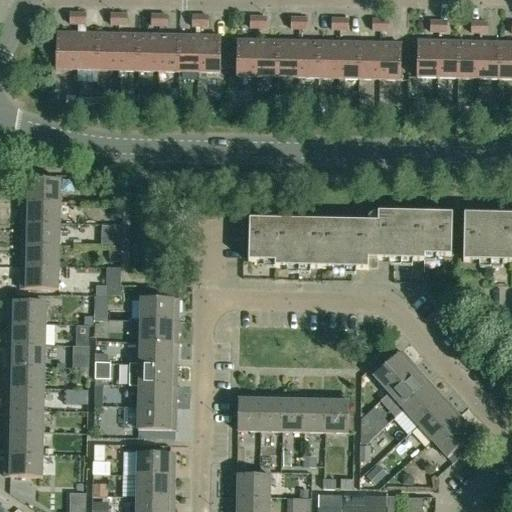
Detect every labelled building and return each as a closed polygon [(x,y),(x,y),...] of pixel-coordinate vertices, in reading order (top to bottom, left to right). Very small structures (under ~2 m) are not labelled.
[(70,14),(69,25),(78,25),(78,15),(70,14)] [(78,15),(78,25),(86,25),(86,15),(78,15)] [(110,15),(110,26),(118,26),(119,16),(110,15)] [(119,16),(118,26),(127,26),(127,16),(119,16)] [(151,16),(151,27),(159,27),(159,17),(151,16)] [(159,17),(159,27),(168,27),(168,17),(159,17)] [(192,17),(192,28),(200,28),(200,17),(192,17)] [(200,17),(200,28),(208,28),(209,18),(200,17)] [(250,19),(250,29),(258,29),(258,19),(250,19)] [(258,19),(258,29),(266,29),(267,19),(258,19)] [(291,20),(291,30),(299,30),(299,20),(291,20)] [(299,20),(299,30),(307,30),(307,20),(299,20)] [(332,20),(331,31),(340,31),(340,21),(332,20)] [(340,21),(340,31),(348,31),(348,21),(340,21)] [(372,21),(372,32),(380,32),(381,21),(372,21)] [(381,21),(380,32),(389,32),(389,22),(381,21)] [(430,23),(430,33),(438,33),(438,23),(430,23)] [(438,23),(438,33),(447,33),(447,23),(438,23)] [(471,23),(471,34),(479,34),(479,24),(471,23)] [(479,24),(479,34),(487,34),(488,24),(479,24)] [(77,71),(77,35),(56,34),(56,71),(77,71)] [(97,72),(98,35),(77,35),(77,71),(97,72)] [(117,72),(118,35),(98,35),(97,72),(117,72)] [(138,73),(139,36),(118,35),(117,72),(138,73)] [(158,73),(159,36),(139,36),(138,73),(158,73)] [(179,74),(179,37),(159,36),(158,73),(179,74)] [(199,74),(200,37),(179,37),(179,74),(199,74)] [(200,37),(199,74),(220,75),(221,38),(200,37)] [(257,79),(258,42),(237,41),(236,78),(257,79)] [(277,79),(278,42),(258,42),(257,79),(277,79)] [(298,80),(298,43),(278,42),(277,79),(298,80)] [(437,80),(438,43),(417,42),(416,79),(437,80)] [(318,80),(319,43),(298,43),(298,80),(318,80)] [(338,80),(339,44),(319,43),(318,80),(338,80)] [(458,80),(459,43),(438,43),(437,80),(458,80)] [(478,80),(479,44),(459,43),(458,80),(478,80)] [(359,81),(360,44),(339,44),(338,80),(359,81)] [(379,81),(380,44),(360,44),(359,81),(379,81)] [(380,44),(379,81),(400,82),(401,45),(380,44)] [(499,81),(499,44),(479,44),(478,80),(499,81)] [(511,81),(511,44),(499,44),(499,81),(511,81)] [(327,106),(318,105),(318,116),(327,116),(327,106)] [(436,106),(413,105),(412,113),(436,114),(436,106)] [(23,203),(60,204),(60,181),(23,180),(23,203)] [(59,226),(60,204),(23,203),(22,225),(59,226)] [(122,220),(123,208),(110,207),(110,220),(122,220)] [(451,257),(452,241),(452,215),(424,215),(424,220),(378,219),(377,229),(278,227),(278,222),(249,221),(248,263),(275,263),(275,268),(368,270),(368,266),(377,267),(377,261),(425,262),(425,257),(451,257)] [(511,221),(464,221),(463,263),(511,263),(511,221)] [(59,247),(59,226),(22,225),(22,246),(59,247)] [(58,269),(59,247),(22,246),(21,268),(58,269)] [(112,262),(121,262),(122,250),(112,250),(112,262)] [(58,292),(58,269),(21,268),(21,291),(58,292)] [(106,270),(106,283),(120,284),(120,282),(121,270),(106,270)] [(101,309),(106,307),(106,298),(94,298),(93,309),(101,309)] [(141,322),(178,323),(178,300),(141,300),(141,322)] [(8,325),(45,326),(46,303),(8,302),(8,325)] [(84,317),(84,326),(92,326),(92,318),(84,317)] [(177,345),(178,323),(141,322),(140,344),(177,345)] [(45,348),(45,326),(8,325),(7,347),(45,348)] [(104,325),(96,325),(96,337),(104,337),(104,325)] [(75,327),(75,348),(77,348),(88,348),(88,338),(89,327),(75,327)] [(177,366),(177,345),(140,344),(140,366),(177,366)] [(44,369),(45,348),(7,347),(7,368),(44,369)] [(389,394),(416,370),(401,353),(373,378),(389,394)] [(95,365),(107,365),(108,356),(96,356),(95,365)] [(88,362),(72,362),(72,370),(88,370),(88,362)] [(111,365),(107,365),(95,365),(95,381),(111,381),(111,365)] [(177,366),(140,366),(130,365),(129,387),(139,387),(176,388),(177,366)] [(44,391),(44,369),(7,368),(6,390),(44,391)] [(80,380),(80,382),(88,383),(88,373),(88,371),(80,370),(80,371),(80,380)] [(403,410),(431,386),(416,370),(389,394),(403,410)] [(418,426),(445,402),(431,386),(403,410),(418,426)] [(176,410),(176,388),(139,387),(139,409),(176,410)] [(43,409),(44,391),(6,390),(6,412),(43,413),(53,413),(53,409),(43,409)] [(66,392),(66,405),(88,405),(88,392),(66,392)] [(260,434),(261,396),(238,396),(237,433),(260,434)] [(282,434),(283,397),(261,396),(260,434),(282,434)] [(303,434),(304,397),(283,397),(282,434),(303,434)] [(325,435),(326,398),(304,397),(303,434),(325,435)] [(326,398),(325,435),(348,435),(349,398),(326,398)] [(432,442),(460,418),(445,402),(418,426),(432,442)] [(175,432),(176,410),(139,409),(138,431),(175,432)] [(43,435),(43,413),(6,412),(6,434),(43,435)] [(467,451),(462,446),(475,435),(460,418),(432,442),(452,465),(467,451)] [(361,428),(360,448),(366,443),(376,435),(369,428),(361,428)] [(42,456),(43,435),(6,434),(5,455),(42,456)] [(137,477),(174,478),(175,455),(138,454),(137,477)] [(42,479),(42,456),(5,455),(5,478),(42,479)] [(303,456),(303,468),(315,469),(315,457),(303,456)] [(271,462),(260,462),(260,475),(271,475),(271,462)] [(93,464),(93,476),(111,477),(111,465),(93,464)] [(388,475),(379,466),(377,468),(367,478),(373,484),(376,487),(388,475)] [(403,480),(403,486),(413,487),(414,487),(414,486),(414,480),(410,475),(407,475),(403,475),(403,480)] [(232,499),(269,500),(270,477),(232,476),(232,499)] [(174,500),(174,478),(137,477),(137,499),(174,500)] [(324,482),(324,491),(335,491),(335,482),(324,482)] [(341,482),(341,491),(352,491),(352,482),(341,482)] [(108,486),(92,486),(92,498),(95,498),(108,498),(108,489),(108,486)] [(319,498),(319,509),(343,509),(343,498),(319,498)] [(365,508),(365,498),(344,498),(343,507),(365,508)] [(365,498),(365,508),(377,508),(378,498),(365,498)] [(399,499),(387,498),(387,508),(399,508),(399,499)] [(173,511),(174,500),(137,499),(136,511),(173,511)] [(268,511),(269,500),(232,499),(231,511),(268,511)] [(409,500),(408,511),(419,511),(422,509),(422,502),(420,502),(420,500),(419,500),(409,500)] [(310,511),(311,501),(297,501),(296,511),(310,511)]
